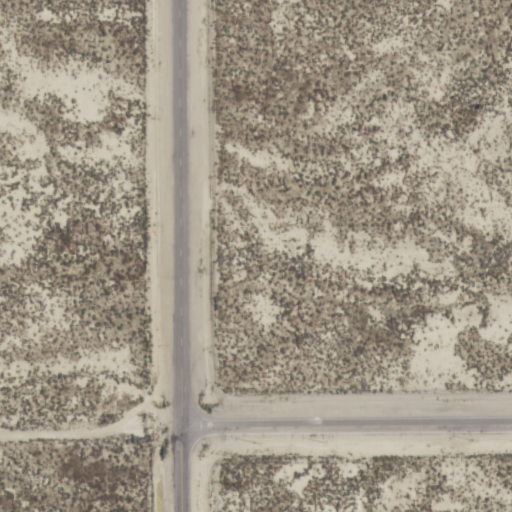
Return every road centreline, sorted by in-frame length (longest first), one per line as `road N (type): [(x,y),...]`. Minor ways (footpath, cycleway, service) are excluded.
road 1 (tertiary): [(179,0),(184,511)]
road 2 (tertiary): [(184,424),(511,426)]
road 3 (track): [(0,428),(184,424)]
